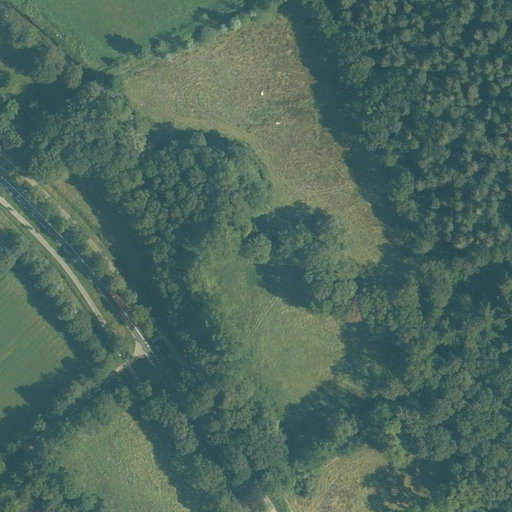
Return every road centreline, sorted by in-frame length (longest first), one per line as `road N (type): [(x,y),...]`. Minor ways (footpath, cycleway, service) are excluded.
road 1 (secondary): [(250,511),(148,345),(0,175)]
road 2 (track): [(0,476),(148,345)]
